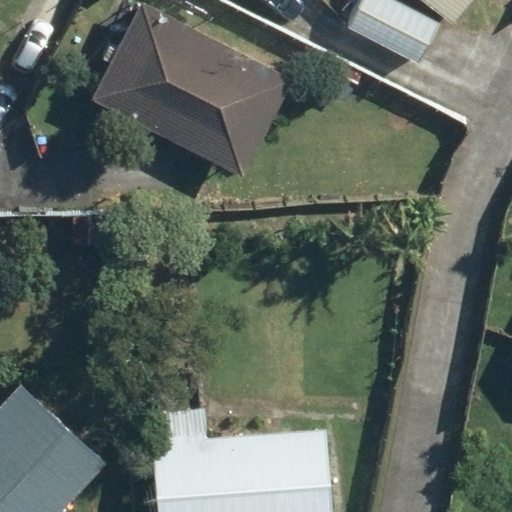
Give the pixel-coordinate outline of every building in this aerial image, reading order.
[(29,0),(11,35),(48,54),(75,0),(29,0)] [(473,0),(358,0),(345,25),(418,62),(441,17),(452,26),(473,0)] [(295,80),(176,16),(171,24),(137,6),(90,92),(243,176),(295,80)] [(0,511),(63,511),(59,508),(105,459),(25,382),(0,407),(0,511)] [(204,405),(145,410),(152,511),(328,511),(322,421),(206,429),(204,405)]
